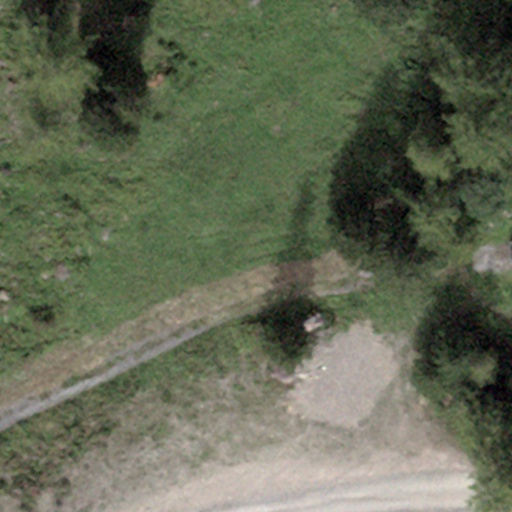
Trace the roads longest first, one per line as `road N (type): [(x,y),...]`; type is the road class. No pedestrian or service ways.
road 1 (track): [(0,416),(241,304)]
road 2 (unclassified): [(345,511),(511,501)]
